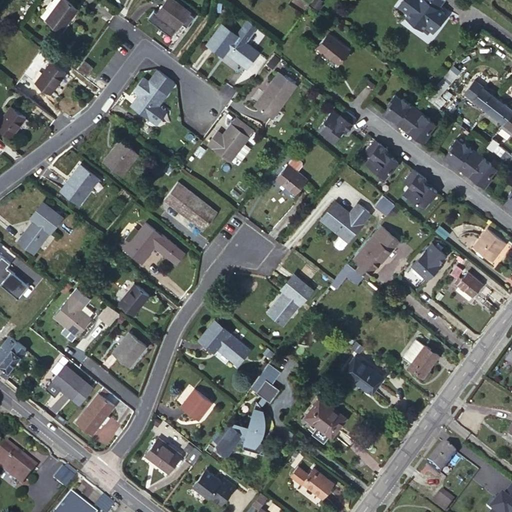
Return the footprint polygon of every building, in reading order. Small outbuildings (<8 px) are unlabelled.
[(60,0),(46,19),(61,31),(78,8),(67,0),(60,0)] [(165,0),(157,12),(178,28),(183,22),(190,13),(190,12),(174,0),(165,0)] [(439,0),(440,0),(442,1),(443,0),(405,0),(402,4),(411,11),(413,20),(419,25),(427,23),(436,29),(443,20),(444,21),(448,15),(447,8),(443,6),(438,2),(439,0)] [(190,13),(183,22),(188,25),(195,17),(190,13)] [(225,50),(246,66),(258,52),(236,35),(236,34),(222,24),(208,42),(222,54),(225,50)] [(316,45),(338,62),(348,48),(327,31),(316,45)] [(85,59),(79,67),(88,74),(93,66),(85,59)] [(52,60),(35,82),(51,94),(67,72),(52,60)] [(448,68),(424,96),(432,102),(455,75),(448,68)] [(276,75),(273,80),(289,92),(293,87),(276,75)] [(140,93),(131,105),(154,121),(161,111),(160,106),(157,104),(165,92),(149,80),(148,81),(142,77),(134,89),(140,93)] [(289,92),(273,80),(255,104),(272,116),(289,92)] [(480,109),(485,112),(487,109),(497,96),(474,80),(465,92),(468,95),(465,98),(471,103),(474,99),(483,105),(480,109)] [(405,109),(409,103),(402,97),(401,99),(394,94),(387,103),(388,104),(383,111),(395,120),(394,121),(401,126),(411,114),(405,109)] [(487,109),(504,121),(511,110),(511,108),(497,96),(487,109)] [(415,108),(409,103),(405,109),(411,114),(415,108)] [(11,105),(0,120),(0,129),(11,137),(26,117),(11,105)] [(415,108),(411,114),(417,119),(421,114),(415,108)] [(501,126),(511,134),(511,110),(504,121),(501,126)] [(337,111),(334,114),(322,130),(329,135),(329,136),(337,143),(348,130),(350,132),(360,120),(348,111),(344,117),(337,111)] [(411,114),(401,126),(408,131),(409,130),(423,141),(430,132),(428,131),(433,124),(428,120),(421,114),(417,119),(411,114)] [(237,117),(232,124),(247,135),(252,128),(237,117)] [(247,135),(232,124),(223,136),(217,131),(209,142),(214,147),(214,148),(229,159),(233,153),(241,158),(250,146),(243,141),(247,135)] [(464,170),(473,157),(467,152),(472,146),(464,141),(463,143),(456,137),(449,146),(451,147),(446,155),(458,164),(457,165),(464,170)] [(486,145),(496,153),(507,161),(511,155),(496,143),(498,141),(492,137),(486,145)] [(120,139),(104,160),(121,174),(137,153),(120,139)] [(376,139),(367,150),(373,154),(368,162),(371,164),(386,176),(392,169),(393,170),(400,161),(386,151),(389,148),(376,139)] [(478,151),(472,146),(467,152),(473,157),(478,151)] [(478,151),(473,157),(480,162),(484,156),(478,151)] [(294,154),(288,162),(297,170),(302,164),(301,160),(294,154)] [(480,162),(473,157),(464,170),(471,175),(471,174),(485,184),(492,175),(490,174),(497,166),(492,162),(484,156),(480,162)] [(288,162),(276,177),(295,193),(307,178),(297,170),(288,162)] [(98,177),(80,164),(61,189),(78,203),(98,177)] [(409,193),(425,206),(431,198),(432,199),(438,191),(425,180),(427,178),(415,168),(406,180),(412,184),(407,191),(409,193)] [(163,198),(202,228),(216,211),(177,181),(163,198)] [(374,205),(385,213),(393,203),(382,194),(374,205)] [(334,200),(320,218),(340,234),(348,240),(362,222),(370,211),(358,202),(349,214),(347,213),(348,211),(334,200)] [(35,218),(18,239),(33,251),(49,229),(50,230),(61,215),(43,202),(32,216),(35,218)] [(160,233),(145,221),(129,241),(127,240),(122,247),(141,263),(147,256),(143,252),(150,243),(167,256),(173,261),(183,250),(160,232),(160,233)] [(382,225),(354,257),(359,262),(356,266),(367,275),(398,240),(382,225)] [(506,241),(487,227),(473,246),(477,248),(475,251),(482,257),(485,254),(491,260),(506,241)] [(348,240),(340,234),(334,242),(334,245),(338,248),(341,248),(348,240)] [(428,242),(410,265),(427,278),(433,270),(432,270),(432,269),(434,267),(435,267),(437,264),(437,261),(443,253),(428,242)] [(0,280),(2,282),(1,283),(18,297),(29,284),(7,266),(10,261),(1,254),(0,255),(0,280)] [(337,287),(348,276),(357,285),(365,276),(349,262),(331,281),(337,287)] [(462,268),(456,264),(450,273),(457,277),(462,268)] [(454,282),(459,286),(472,296),(473,294),(482,302),(492,291),(482,283),(482,282),(468,271),(462,279),(458,276),(454,282)] [(311,289),(293,274),(282,288),(284,290),(267,311),(282,323),(299,302),(300,303),(311,289)] [(134,282),(118,301),(133,314),(149,294),(134,282)] [(469,299),(472,296),(459,286),(457,290),(469,299)] [(89,320),(87,318),(92,311),(85,304),(71,293),(66,299),(68,300),(54,316),(77,335),(89,320)] [(107,302),(98,313),(109,322),(118,311),(107,302)] [(228,331),(214,320),(200,338),(214,350),(217,347),(238,364),(250,349),(228,332),(228,331)] [(129,330),(111,351),(128,366),(146,345),(129,330)] [(425,343),(416,338),(404,355),(412,361),(425,343)] [(0,361),(0,373),(2,375),(6,370),(7,370),(26,348),(17,340),(12,347),(0,361)] [(0,345),(0,361),(12,347),(4,340),(0,345)] [(425,343),(408,366),(422,376),(438,354),(425,343)] [(383,376),(355,354),(342,371),(358,382),(359,381),(373,391),(383,376)] [(64,364),(51,380),(72,397),(85,381),(64,364)] [(266,377),(256,390),(263,395),(266,398),(270,401),(280,388),(266,377)] [(180,405),(198,419),(212,401),(194,386),(180,405)] [(98,392),(76,419),(92,432),(97,426),(95,425),(105,412),(107,414),(114,406),(98,392)] [(319,397),(305,416),(332,436),(346,417),(319,397)] [(259,402),(256,399),(248,425),(234,421),(232,423),(228,420),(219,432),(223,434),(216,443),(227,451),(237,439),(244,441),(242,446),(249,448),(259,451),(263,447),(260,436),(259,433),(260,429),(263,430),(264,426),(265,422),(265,419),(264,418),(264,416),(264,415),(264,413),(263,412),(263,410),(261,406),(261,405),(260,405),(260,404),(260,403),(259,403),(259,402)] [(156,436),(143,454),(168,472),(181,454),(156,436)] [(444,443),(429,463),(441,472),(457,453),(464,459),(469,452),(455,441),(449,447),(444,443)] [(4,443),(0,448),(0,468),(20,484),(34,467),(4,443)] [(184,458),(192,464),(202,451),(194,445),(184,458)] [(474,456),(469,452),(464,459),(469,462),(474,456)] [(486,466),(474,456),(469,462),(481,472),(486,466)] [(76,473),(63,463),(61,467),(73,477),(76,473)] [(441,472),(429,463),(426,466),(438,475),(441,472)] [(333,482),(313,466),(301,481),(321,497),(333,482)] [(73,477),(61,467),(53,477),(65,487),(73,477)] [(235,488),(223,479),(221,481),(206,470),(193,487),(207,498),(211,497),(222,505),(235,488)] [(225,477),(223,479),(235,488),(236,485),(225,477)] [(511,511),(511,487),(494,511),(511,511)] [(442,490),(438,496),(449,504),(453,499),(442,490)] [(267,498),(261,493),(252,505),(258,510),(255,511),(266,511),(261,507),(267,498)] [(91,511),(69,494),(54,511),(91,511)] [(107,511),(113,504),(102,495),(96,502),(107,511)] [(438,496),(433,503),(444,510),(449,504),(438,496)]
